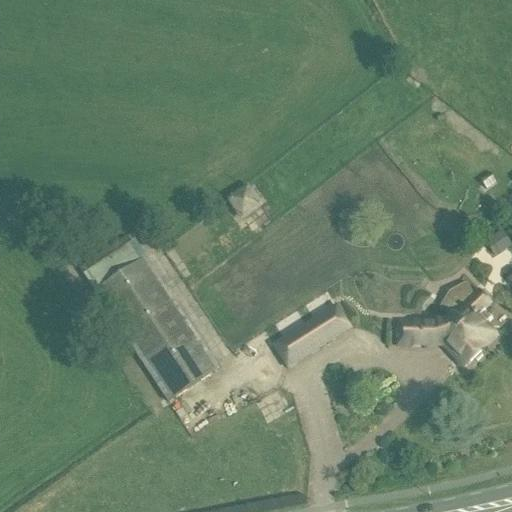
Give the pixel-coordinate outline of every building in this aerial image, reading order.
[(490,173),(481,179),(484,185),(487,190),(497,183),(490,173)] [(228,203),(243,221),(263,207),(248,187),(228,203)] [(353,227),(353,237),(361,237),(362,227),(353,227)] [(499,235),(486,242),(495,257),(511,247),(502,233),(499,235)] [(145,259),(141,261),(98,290),(95,292),(167,400),(166,400),(169,405),(220,371),(217,365),(216,366),(145,259)] [(398,322),(398,347),(443,347),(464,369),(497,337),(478,316),(491,304),(480,292),(474,298),(466,286),(457,292),(445,309),(454,316),(447,323),(398,322)] [(281,342),(274,347),(275,348),(288,369),(352,329),(338,307),(338,306),(335,308),(281,342)]
